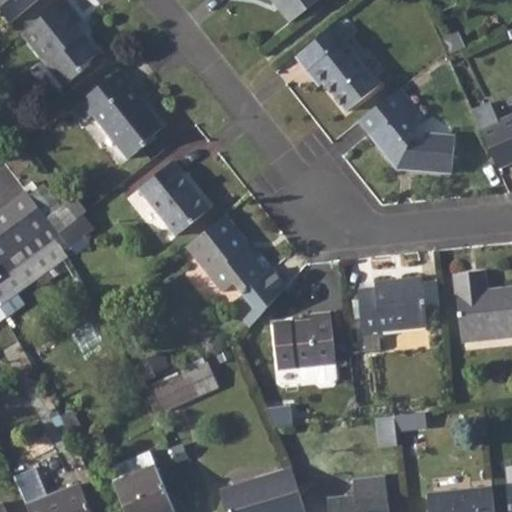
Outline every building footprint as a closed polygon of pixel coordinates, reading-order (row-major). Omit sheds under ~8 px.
[(0,0),(0,15),(8,25),(38,0),(0,0)] [(63,0),(59,0),(18,32),(61,86),(81,69),(78,66),(95,52),(80,33),(77,35),(71,26),(79,20),(63,0)] [(272,0),(288,19),(312,0),(272,0)] [(336,21),(294,54),(305,68),(309,65),(344,108),(377,82),(343,39),(347,35),(336,21)] [(118,67),(78,98),(91,113),(127,158),(144,144),(142,140),(161,124),(146,105),(144,107),(126,87),(131,83),(118,67)] [(423,119),(397,87),(374,105),(355,120),(367,133),(393,166),(448,170),(451,134),(423,132),(423,139),(409,138),(405,134),(423,119)] [(78,98),(70,105),(83,120),(91,113),(78,98)] [(490,99),(471,108),(497,164),(511,157),(511,111),(499,118),(490,99)] [(173,160),(137,188),(174,234),(207,208),(181,175),(184,173),(173,160)] [(27,193),(0,211),(0,273),(2,276),(56,238),(60,234),(57,231),(27,193)] [(81,211),(57,231),(60,234),(69,244),(82,233),(92,225),(81,211)] [(247,244),(224,214),(184,245),(221,291),(233,282),(253,306),(243,318),(249,327),(284,286),(257,251),(248,258),(241,248),(247,244)] [(82,233),(69,244),(74,251),(88,240),(82,233)] [(2,276),(0,277),(0,304),(68,257),(56,238),(2,276)] [(483,264),(471,265),(473,285),(486,284),(483,264)] [(471,265),(454,268),(460,329),(511,324),(511,280),(486,284),(473,285),(471,265)] [(374,281),(356,284),(361,331),(380,329),(379,326),(425,321),(420,271),(374,277),(374,281)] [(290,315),(271,318),(276,364),(297,362),(299,373),(304,376),(314,375),(319,379),(330,378),(334,373),(332,358),(334,358),(328,308),(308,310),(308,315),(290,318),(290,315)] [(511,324),(460,329),(461,335),(511,329),(511,324)] [(367,343),(431,344),(431,332),(367,331),(367,343)] [(186,371),(151,386),(161,409),(196,393),(186,371)] [(423,408),(392,411),(394,427),(424,424),(423,408)] [(71,436),(57,409),(49,413),(64,439),(71,436)] [(392,411),(374,413),(377,442),(396,441),(394,427),(392,411)] [(155,465),(113,482),(126,511),(172,511),(175,511),(155,465)] [(305,511),(292,468),(219,489),(226,511),(305,511)] [(353,492),(326,496),(327,511),(387,511),(383,473),(351,476),(353,492)] [(494,511),(491,482),(426,490),(428,511),(494,511)] [(41,484),(21,492),(29,511),(89,511),(78,484),(46,496),(41,484)] [(11,511),(7,501),(0,504),(0,511),(11,511)]
